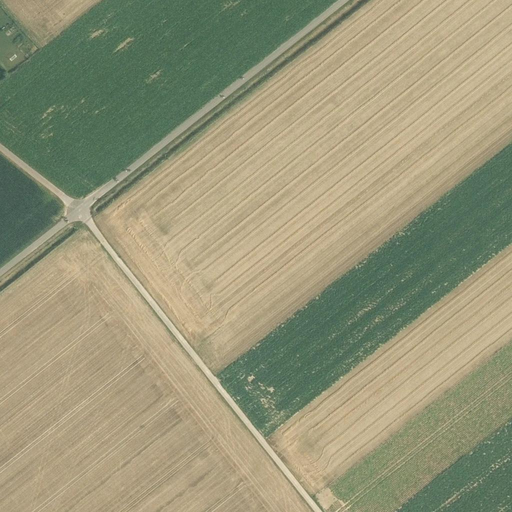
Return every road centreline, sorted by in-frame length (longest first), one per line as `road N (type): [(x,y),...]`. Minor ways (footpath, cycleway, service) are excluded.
road 1 (track): [(80,211),(318,511)]
road 2 (track): [(344,0),(80,211)]
